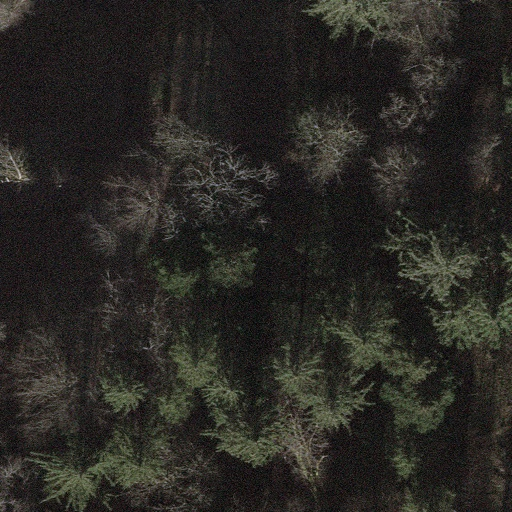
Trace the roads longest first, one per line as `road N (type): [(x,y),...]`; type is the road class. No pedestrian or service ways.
road 1 (track): [(0,200),(454,169),(511,191)]
road 2 (track): [(0,379),(78,393),(279,385),(337,405),(396,442),(404,511)]
